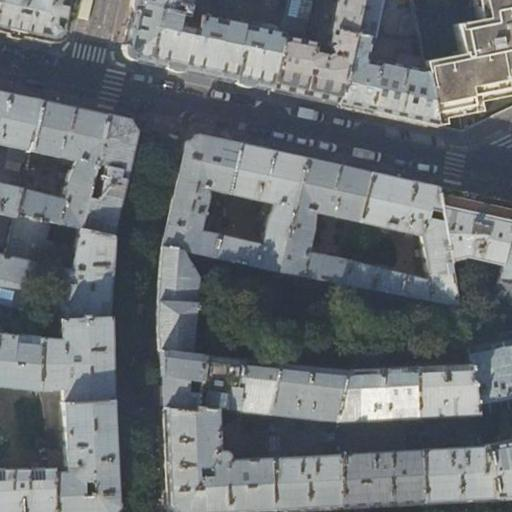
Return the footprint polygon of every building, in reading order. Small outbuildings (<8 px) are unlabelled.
[(63,34),(70,0),(0,0),(0,31),(21,36),(51,43),(54,42),(57,41),(58,40),(61,37),(63,34)] [(132,0),(121,50),(122,54),(125,58),(127,59),(156,66),(267,90),(279,35),(271,33),(272,31),(270,30),(268,29),(266,28),(263,27),(260,26),(255,27),(252,27),(252,29),(195,17),(192,27),(174,23),(177,11),(184,12),(186,0),(132,0)] [(286,0),(284,14),(279,35),(267,90),(294,95),(334,104),(355,0),(286,0)] [(284,14),(286,0),(279,0),(277,12),(284,14)] [(355,0),(334,104),(368,111),(435,126),(433,114),(422,66),(413,69),(371,60),(366,66),(360,65),(359,61),(364,37),(368,37),(376,0),(355,0)] [(511,0),(470,0),(475,19),(451,25),(458,54),(421,63),(422,66),(433,114),(473,105),(471,96),(482,94),(508,87),(506,79),(511,77),(511,0)] [(0,92),(0,144),(9,146),(6,159),(24,163),(27,150),(38,101),(0,92)] [(72,108),(38,101),(27,150),(62,158),(61,163),(71,165),(66,173),(60,172),(59,177),(65,179),(60,198),(19,188),(12,218),(4,255),(33,261),(48,265),(53,242),(46,240),(49,228),(48,222),(76,228),(77,227),(78,227),(85,197),(92,164),(104,115),(72,108)] [(115,118),(104,115),(92,164),(102,166),(95,199),(85,197),(78,227),(110,236),(133,132),(125,120),(115,118)] [(212,191),(226,194),(237,144),(215,139),(195,135),(182,143),(159,247),(182,251),(213,257),(217,235),(199,231),(206,197),(210,198),(212,191)] [(275,152),(237,144),(226,194),(268,203),(262,216),(255,215),(253,220),(260,221),(256,243),(217,235),(213,257),(212,258),(278,272),(303,158),(275,152)] [(334,165),(303,158),(278,272),(342,286),(348,262),(306,253),(310,233),(316,234),(317,229),(311,228),(312,213),(356,223),(368,173),(334,165)] [(404,181),(368,173),(356,223),(369,226),(368,231),(373,232),(374,227),(419,237),(427,281),(348,262),(342,286),(457,307),(448,260),(434,187),(404,181)] [(0,184),(0,215),(12,218),(19,188),(0,184)] [(458,193),(434,187),(448,260),(462,257),(498,266),(511,204),(488,199),(458,193)] [(511,204),(498,266),(491,297),(501,299),(511,300),(511,204)] [(110,236),(78,227),(77,227),(76,228),(68,266),(60,267),(56,320),(107,318),(109,267),(110,236)] [(196,276),(182,251),(159,247),(155,317),(160,385),(161,408),(191,410),(194,394),(185,392),(185,380),(197,382),(203,355),(192,354),(196,276)] [(0,305),(23,310),(33,261),(4,255),(0,254),(0,305)] [(110,383),(107,318),(56,320),(57,330),(57,339),(35,337),(36,391),(58,390),(58,401),(57,401),(57,404),(59,450),(47,450),(49,467),(50,511),(112,511),(116,508),(110,383)] [(0,333),(0,387),(36,391),(35,337),(0,333)] [(511,339),(464,348),(467,362),(476,411),(511,406),(511,339)] [(276,362),(203,355),(197,382),(194,394),(191,410),(161,408),(166,506),(172,511),(253,511),(270,511),(267,458),(225,460),(225,459),(224,456),(222,453),(220,452),(219,451),(216,451),(214,409),(265,415),(276,362)] [(343,369),(276,362),(265,415),(332,422),(343,369)] [(467,362),(411,366),(414,418),(414,423),(420,422),(420,418),(477,414),(476,411),(467,362)] [(411,366),(343,369),(332,422),(414,418),(411,366)] [(482,444),(483,446),(493,499),(511,498),(511,434),(511,435),(505,442),(482,444)] [(266,437),(267,458),(270,511),(306,509),(337,507),(334,455),(286,457),(285,451),(280,451),(280,437),(266,437)] [(483,446),(416,450),(419,503),(453,501),(493,499),(483,446)] [(416,450),(334,455),(337,507),(374,506),(419,503),(416,450)] [(31,468),(0,469),(0,511),(50,511),(49,467),(37,467),(37,463),(31,463),(31,468)]
